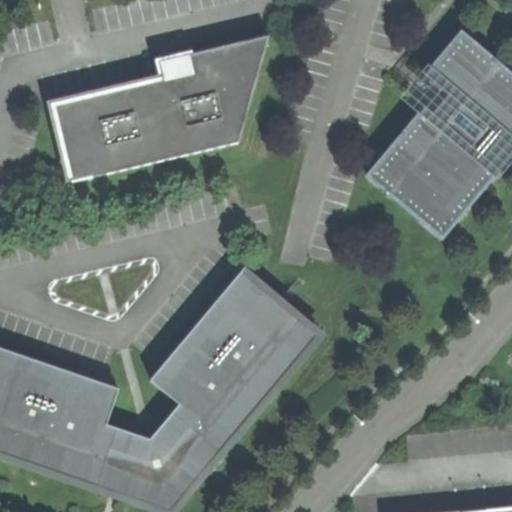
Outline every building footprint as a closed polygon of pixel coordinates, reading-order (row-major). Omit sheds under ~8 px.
[(425,107),(367,177),(390,195),(389,196),(390,197),(395,190),(424,215),(418,222),(419,223),(421,221),(442,239),(499,171),(501,172),(502,171),(497,168),(511,150),(511,149),(511,75),(461,33),(424,76),(449,97),(442,106),(434,115),(425,107)] [(66,159),(72,183),(239,144),(269,37),(189,56),(192,73),(113,92),(115,99),(97,103),(96,96),(48,108),(60,160),(66,159)] [(104,94),(96,96),(97,103),(115,99),(113,92),(104,94)] [(0,456),(46,472),(98,490),(110,455),(144,466),(145,469),(146,471),(149,474),(151,476),(155,477),(158,477),(161,476),(165,474),(167,472),(169,470),(170,467),(170,464),(169,460),(192,432),(220,455),(320,337),(304,324),(302,326),(256,287),(258,285),(243,272),(151,382),(179,406),(150,440),(107,426),(119,390),(0,349),(0,456)] [(214,464),(220,455),(192,432),(169,460),(170,464),(170,467),(169,470),(167,472),(165,474),(161,476),(158,477),(155,477),(151,476),(149,474),(146,471),(145,469),(144,466),(110,455),(98,490),(108,493),(114,495),(122,498),(162,511),(172,511),(204,475),(214,464)]
